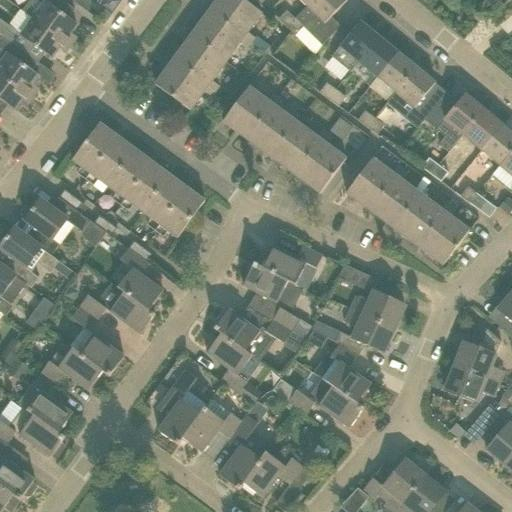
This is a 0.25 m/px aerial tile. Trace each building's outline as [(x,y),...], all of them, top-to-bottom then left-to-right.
[(71,0),(87,10),(93,0),(71,0)] [(213,15),(251,44),(255,38),(248,33),(262,14),(243,0),(217,0),(217,1),(221,4),(213,15)] [(304,28),(307,32),(322,46),(341,27),(331,17),(347,1),(345,0),(313,0),(307,7),(295,19),(287,28),(296,36),(304,28)] [(511,0),(509,0),(488,17),(498,26),(511,14),(511,0)] [(46,2),(34,19),(70,46),(74,41),(68,37),(76,25),(46,2)] [(278,19),(287,28),(295,19),(287,11),(278,19)] [(203,28),(195,39),(195,40),(227,63),(241,44),(247,49),(251,44),(213,15),(209,12),(199,25),(203,28)] [(508,35),(511,31),(511,14),(498,26),(508,35)] [(22,35),(9,26),(0,19),(0,33),(3,36),(34,59),(41,50),(52,59),(60,48),(65,52),(70,46),(34,19),(22,35)] [(358,63),(359,63),(379,38),(360,22),(332,57),(350,72),(358,63)] [(0,48),(8,54),(0,64),(0,73),(32,98),(36,93),(30,88),(39,77),(27,68),(34,59),(3,36),(0,39),(0,48)] [(186,52),(178,64),(177,64),(215,92),(219,87),(213,82),(227,63),(195,40),(195,39),(191,36),(181,49),(186,52)] [(398,53),(379,38),(359,63),(377,78),(398,53)] [(377,78),(396,94),(416,68),(398,53),(377,78)] [(168,77),(160,88),(159,89),(191,112),(205,93),(211,97),(215,92),(177,64),(178,64),(173,60),(164,74),(168,77)] [(435,84),(416,68),(396,94),(415,109),(406,120),(418,130),(444,98),(432,88),(435,84)] [(0,73),(0,100),(14,110),(22,100),(28,104),(32,98),(0,73)] [(319,93),(329,100),(336,90),(326,83),(319,93)] [(239,128),(250,136),(251,137),(279,98),(274,95),(269,102),(249,88),(223,123),(236,133),(239,128)] [(336,90),(329,100),(339,107),(346,97),(336,90)] [(463,136),(484,111),(465,96),(437,130),(446,137),(440,145),(449,152),(463,136)] [(284,102),(279,98),(251,137),(250,136),(247,141),(260,150),(263,146),(274,154),(275,155),(298,123),(279,109),(284,102)] [(358,121),(367,128),(374,119),(365,111),(358,121)] [(481,151),(502,126),(484,111),(463,136),(481,151)] [(374,119),(367,128),(377,135),(384,126),(374,119)] [(317,137),(298,123),(275,155),(274,154),(271,158),(284,168),(287,164),(298,172),(299,173),(327,134),(322,130),(317,137)] [(135,150),(114,135),(100,124),(73,161),(108,187),(135,150)] [(481,151),(500,167),(511,152),(511,134),(502,126),(481,151)] [(311,182),(323,191),(346,159),(327,145),(333,138),(327,134),(299,173),(298,172),(295,176),(308,186),(311,182)] [(108,187),(142,213),(170,176),(135,150),(108,187)] [(511,152),(500,167),(511,176),(511,152)] [(422,168),(431,176),(438,166),(429,159),(422,168)] [(362,200),(373,208),(374,209),(402,171),(397,167),(392,174),(373,160),(351,188),(346,195),(359,204),(362,200)] [(438,166),(431,176),(441,183),(448,173),(438,166)] [(407,174),(402,171),(374,209),(373,208),(370,212),(383,222),(386,218),(397,226),(398,226),(421,195),(402,181),(407,174)] [(142,213),(177,239),(205,202),(170,176),(142,213)] [(460,197),(470,204),(477,195),(468,187),(460,197)] [(65,190),(59,198),(63,202),(69,194),(65,190)] [(69,194),(63,202),(67,205),(73,197),(69,194)] [(410,236),(421,244),(422,244),(450,206),(445,202),(439,209),(421,195),(398,226),(397,226),(394,230),(407,240),(410,236)] [(497,209),(477,195),(470,204),(489,218),(497,209)] [(73,197),(67,205),(72,208),(78,200),(73,197)] [(67,205),(63,202),(59,198),(51,208),(40,200),(39,201),(36,202),(33,204),(32,207),(32,211),(24,221),(34,228),(27,238),(42,249),(41,249),(51,256),(58,246),(52,241),(67,221),(83,232),(83,239),(95,247),(106,233),(102,230),(98,227),(94,224),(76,211),(72,208),(67,205)] [(510,215),(511,212),(511,202),(507,198),(500,207),(510,215)] [(78,200),(72,208),(76,211),(82,203),(78,200)] [(434,254),(445,262),(446,262),(469,231),(450,217),(455,210),(450,206),(422,244),(421,244),(418,248),(431,258),(434,254)] [(99,216),(94,224),(98,227),(104,219),(99,216)] [(104,219),(98,227),(102,230),(108,223),(104,219)] [(108,223),(102,230),(106,233),(106,234),(112,226),(108,223)] [(116,229),(112,226),(106,234),(110,237),(116,229)] [(0,250),(10,257),(3,267),(23,282),(31,273),(27,270),(41,249),(42,249),(27,238),(14,228),(0,247),(0,250)] [(128,250),(133,253),(139,245),(134,242),(128,250)] [(133,253),(128,250),(123,245),(114,256),(133,270),(117,290),(123,295),(136,303),(137,302),(149,311),(163,292),(141,277),(149,266),(146,263),(141,260),(137,256),(133,253)] [(137,256),(143,248),(139,245),(133,253),(137,256)] [(272,247),(262,268),(261,268),(290,283),(296,286),(307,264),(316,269),(322,257),(303,247),(296,259),(272,247)] [(137,256),(141,260),(147,251),(143,248),(137,256)] [(147,251),(141,260),(146,263),(152,255),(147,251)] [(71,281),(75,275),(58,261),(53,268),(54,269),(71,281)] [(243,287),(278,304),(279,305),(290,283),(261,268),(262,268),(254,264),(243,287)] [(0,313),(5,317),(13,307),(11,305),(26,285),(23,282),(3,267),(0,265),(0,313)] [(375,280),(344,266),(339,278),(370,292),(375,280)] [(405,307),(373,292),(368,302),(356,297),(350,309),(394,330),(405,307)] [(511,294),(498,311),(501,313),(511,322),(511,294)] [(155,316),(149,311),(137,302),(136,303),(123,295),(109,313),(140,336),(155,316)] [(88,296),(80,308),(98,320),(106,309),(88,296)] [(98,320),(80,308),(71,319),(89,332),(98,320)] [(272,321),(292,332),(299,320),(280,309),(272,321)] [(336,343),(338,344),(343,347),(357,358),(365,346),(383,354),(394,330),(350,309),(344,322),(356,327),(352,337),(340,332),(336,343)] [(44,317),(35,310),(26,322),(35,329),(44,317)] [(285,344),(292,332),(272,321),(266,331),(262,328),(259,332),(229,310),(214,330),(221,335),(240,349),(240,348),(260,362),(277,339),(285,344)] [(299,320),(292,332),(304,340),(312,328),(299,320)] [(464,343),(454,367),(498,385),(503,372),(491,367),(501,342),(487,330),(479,349),(464,343)] [(262,363),(260,362),(240,348),(240,349),(221,335),(207,354),(228,371),(220,381),(239,394),(262,363)] [(88,362),(103,373),(109,378),(124,358),(94,336),(80,355),(88,361),(88,362)] [(348,369),(357,358),(343,347),(338,344),(331,355),(328,352),(313,374),(321,380),(338,392),(339,391),(357,404),(371,385),(348,369)] [(89,392),(103,373),(88,362),(88,361),(80,355),(73,350),(66,359),(57,353),(41,374),(58,387),(67,376),(89,392)] [(15,360),(4,352),(0,357),(11,366),(15,360)] [(493,398),(498,385),(454,367),(445,391),(477,404),(481,393),(493,398)] [(185,370),(171,389),(184,398),(197,379),(185,370)] [(41,374),(33,385),(42,392),(28,411),(59,433),(73,414),(50,398),(58,387),(41,374)] [(297,391),(289,403),(307,416),(314,405),(349,430),(364,409),(357,404),(339,391),(338,392),(321,380),(308,399),(297,391)] [(155,393),(161,397),(167,390),(161,385),(155,393)] [(500,399),(511,408),(511,406),(511,388),(510,387),(500,399)] [(196,397),(189,407),(181,401),(158,431),(178,446),(183,440),(205,409),(208,406),(196,397)] [(490,405),(487,409),(474,424),(488,436),(504,416),(490,405)] [(0,421),(0,437),(8,444),(16,433),(50,459),(52,457),(57,460),(67,447),(62,443),(65,438),(59,433),(28,411),(23,408),(9,428),(0,421)] [(504,416),(488,436),(494,441),(486,450),(506,467),(511,460),(511,408),(504,416)] [(205,409),(183,440),(202,454),(218,431),(229,440),(234,434),(242,422),(230,414),(224,423),(205,409)] [(262,441),(251,434),(258,424),(247,416),(242,422),(234,434),(245,442),(219,476),(239,491),(244,485),(243,484),(261,460),(260,459),(253,454),(262,441)] [(1,487),(13,496),(20,501),(23,496),(28,500),(38,486),(33,482),(34,481),(0,455),(0,454),(8,444),(0,437),(0,484),(2,486),(1,487)] [(303,468),(299,464),(292,459),(295,455),(285,447),(275,460),(265,453),(260,459),(261,460),(243,484),(244,485),(263,499),(279,477),(290,485),(303,468)] [(384,505),(393,511),(397,511),(425,477),(405,461),(393,475),(383,466),(364,490),(375,499),(377,496),(386,503),(384,505)] [(445,511),(446,511),(436,504),(445,493),(425,477),(397,511),(445,511)] [(12,511),(20,501),(13,496),(1,487),(2,486),(0,484),(0,511),(1,511),(6,507),(12,511)] [(301,493),(290,485),(284,493),(296,501),(301,493)] [(357,511),(369,499),(358,490),(340,508),(344,511),(357,511)]
